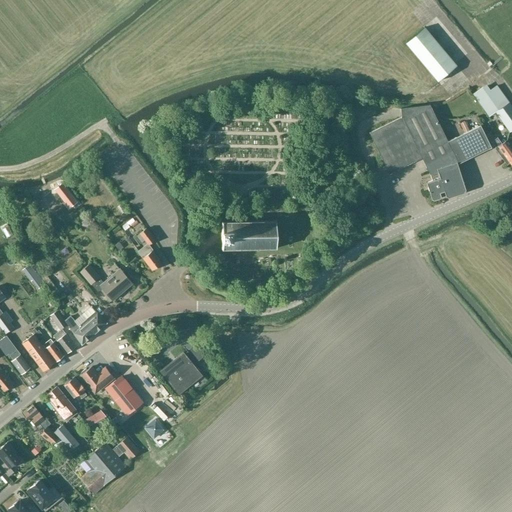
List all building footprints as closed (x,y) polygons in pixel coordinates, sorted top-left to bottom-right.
[(424,28),(406,43),(437,80),(455,65),(424,28)] [(412,60),(391,56),(386,85),(407,89),(412,60)] [(487,92),(483,87),(473,93),(489,116),(496,112),(510,131),(511,129),(511,107),(496,85),(487,92)] [(448,142),(441,127),(429,104),(401,108),(401,117),(369,133),(389,174),(422,158),(430,175),(431,174),(433,181),(427,183),(432,199),(435,200),(440,199),(442,196),(440,193),(444,191),(446,196),(449,198),(464,193),(466,190),(457,163),(458,163),(491,147),(485,135),(481,126),(470,131),(465,121),(460,124),(465,133),(448,142)] [(497,138),(495,139),(491,132),(485,135),(491,147),(494,145),(496,148),(495,148),(507,165),(509,163),(511,165),(511,164),(511,150),(505,141),(501,143),(497,138)] [(63,183),(58,186),(63,193),(60,196),(69,208),(77,202),(63,183)] [(37,194),(33,198),(38,204),(42,200),(37,194)] [(222,249),(277,248),(277,221),(222,222),(222,249)] [(163,262),(150,244),(156,239),(147,228),(141,233),(148,244),(138,251),(152,270),(163,262)] [(115,245),(119,250),(123,247),(119,242),(115,245)] [(30,264),(23,270),(31,281),(39,275),(30,264)] [(89,265),(81,271),(91,283),(92,284),(97,280),(103,288),(113,300),(133,283),(120,268),(103,282),(89,265)] [(24,276),(18,280),(22,285),(27,281),(24,276)] [(30,283),(24,287),(27,292),(33,289),(30,283)] [(95,300),(90,304),(94,309),(99,305),(95,300)] [(98,312),(98,313),(96,311),(95,312),(91,307),(75,320),(73,317),(70,319),(68,316),(63,319),(66,324),(73,334),(74,333),(81,344),(107,323),(98,312)] [(66,324),(63,319),(57,310),(50,315),(54,321),(57,320),(62,327),(66,324)] [(0,326),(6,334),(14,328),(3,313),(0,314),(0,326)] [(34,334),(39,339),(43,336),(39,330),(37,332),(34,328),(32,330),(34,334)] [(67,353),(76,346),(63,329),(54,336),(67,353)] [(55,362),(39,339),(34,334),(22,343),(44,371),(55,362)] [(21,374),(30,367),(6,335),(0,339),(0,346),(6,355),(9,353),(13,359),(12,361),(21,374)] [(54,341),(53,342),(51,338),(43,344),(46,348),(56,361),(64,356),(56,346),(57,345),(54,341)] [(188,349),(198,362),(210,352),(200,340),(188,349)] [(179,394),(203,375),(184,352),(161,371),(179,394)] [(0,386),(4,392),(14,383),(0,366),(0,386)] [(99,390),(104,386),(115,378),(106,366),(97,373),(92,366),(81,375),(91,387),(95,384),(99,390)] [(82,398),(87,394),(83,389),(85,388),(81,383),(80,383),(75,377),(65,385),(74,397),(79,393),(82,398)] [(128,414),(141,403),(120,377),(107,387),(128,414)] [(74,407),(57,386),(47,394),(52,400),(49,402),(64,420),(66,419),(67,421),(77,413),(75,411),(77,410),(74,407)] [(48,440),(55,433),(48,426),(51,423),(46,417),(45,418),(33,404),(23,413),(30,421),(31,419),(37,426),(40,423),(45,429),(40,433),(48,440)] [(116,417),(115,418),(104,406),(100,410),(101,410),(84,420),(93,431),(94,431),(96,435),(119,421),(116,417)] [(164,429),(156,419),(145,427),(154,438),(164,429)] [(60,437),(64,442),(71,450),(79,443),(63,424),(55,431),(60,437)] [(126,465),(118,456),(124,452),(130,459),(139,452),(126,437),(112,449),(105,441),(84,459),(84,460),(80,464),(87,472),(80,477),(94,493),(126,465)] [(0,456),(5,463),(0,467),(8,476),(13,472),(10,468),(21,459),(8,442),(0,448),(0,456)] [(48,491),(39,480),(31,486),(32,487),(28,490),(45,511),(62,497),(53,487),(48,491)] [(10,507),(11,508),(9,509),(11,511),(39,511),(35,506),(29,511),(20,500),(18,501),(10,507)]
